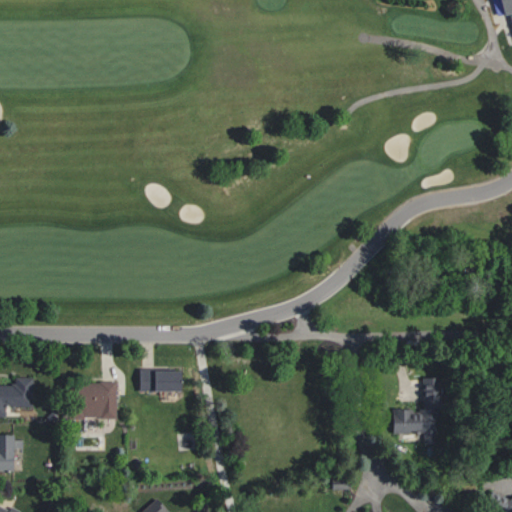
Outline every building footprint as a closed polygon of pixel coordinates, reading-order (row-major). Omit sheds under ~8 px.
[(511,0),(493,0),(498,13),(506,11),(511,31),(511,0)] [(136,368),(136,389),(177,390),(177,368),(136,368)] [(0,376),(32,376),(32,410),(0,409),(0,376)] [(436,376),(418,376),(418,408),(389,408),(388,432),(420,432),(420,442),(436,442),(436,376)] [(113,380),(112,419),(60,418),(60,378),(113,380)] [(0,470),(7,471),(9,434),(0,433),(0,470)] [(511,511),(511,494),(488,486),(482,503),(508,511),(511,511)] [(140,509),(142,511),(167,511),(153,496),(140,509)]
